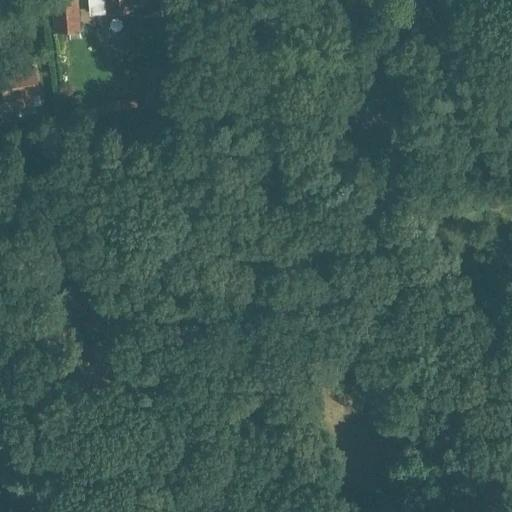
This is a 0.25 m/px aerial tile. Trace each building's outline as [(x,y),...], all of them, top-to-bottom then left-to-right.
[(51,0),(54,32),(80,30),(77,0),(51,0)] [(90,0),(91,12),(132,8),(131,1),(138,0),(90,0)] [(142,100),(158,103),(164,71),(148,69),(142,100)] [(33,70),(1,77),(5,99),(12,98),(14,107),(33,103),(30,93),(38,91),(33,70)] [(384,83),(351,74),(344,98),(355,101),(352,113),(375,119),(384,83)] [(96,113),(135,105),(133,97),(94,105),(96,113)] [(0,283),(7,286),(13,270),(0,265),(0,283)] [(103,299),(78,317),(99,345),(123,327),(103,299)] [(331,370),(321,345),(294,356),(304,381),(331,370)]
